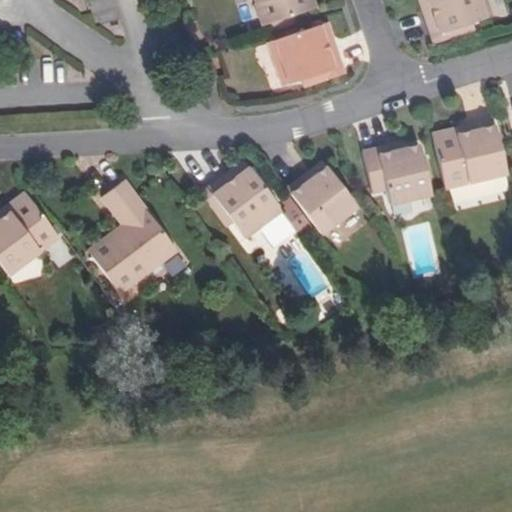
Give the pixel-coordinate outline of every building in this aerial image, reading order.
[(308,11),(304,0),(253,0),(262,26),(308,11)] [(304,0),(308,11),(315,8),(312,0),(304,0)] [(432,10),(428,0),(418,0),(423,13),(432,10)] [(428,0),(432,10),(423,13),(431,36),(474,22),(491,16),(486,0),(428,0)] [(474,22),(431,36),(434,45),(477,31),(474,22)] [(333,41),(327,24),(319,26),(325,44),(333,41)] [(280,86),(300,79),(341,65),(333,41),(325,44),(319,26),(274,41),(282,64),(274,67),(280,86)] [(282,64),(274,41),(266,44),(274,67),(282,64)] [(200,83),(211,80),(216,78),(212,63),(194,68),(199,82),(200,83)] [(344,74),(341,65),(300,79),(302,88),(344,74)] [(495,127),(494,120),(467,125),(469,134),(495,127)] [(495,127),(469,134),(467,125),(432,133),(445,188),(505,174),(495,127)] [(405,149),(403,141),(390,144),(392,152),(405,149)] [(405,149),(392,152),(390,144),(362,151),(371,193),(386,190),(389,204),(430,194),(419,145),(405,149)] [(249,168),(244,161),(227,173),(233,180),(249,168)] [(326,167),(322,161),(304,174),(308,180),(326,167)] [(326,167),(308,180),(304,174),(286,188),(319,234),(356,207),(326,167)] [(261,227),(256,221),(277,206),(249,168),(233,180),(227,173),(207,188),(234,224),(245,239),(261,227)] [(121,224),(126,230),(92,255),(120,293),(148,271),(146,268),(173,247),(124,181),(102,198),(121,224)] [(234,224),(207,188),(201,193),(227,228),(234,224)] [(0,220),(29,200),(24,193),(0,211),(0,220)] [(29,200),(0,220),(0,265),(7,275),(58,238),(29,200)] [(261,227),(281,211),(277,206),(256,221),(261,227)] [(428,223),(402,229),(413,271),(438,265),(428,223)] [(92,255),(126,230),(121,224),(88,251),(92,255)] [(45,250),(56,268),(71,259),(60,241),(45,250)] [(148,271),(175,250),(173,247),(146,268),(148,271)]
